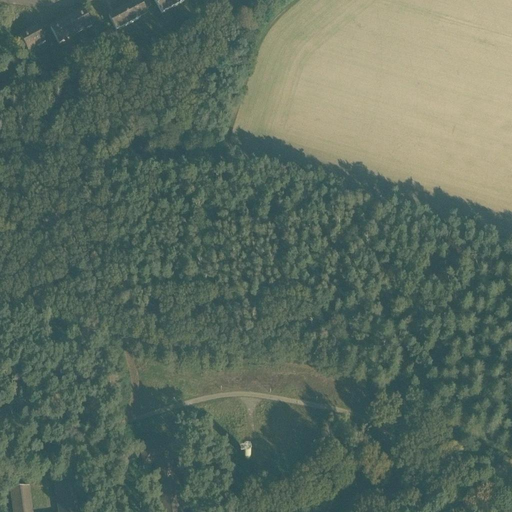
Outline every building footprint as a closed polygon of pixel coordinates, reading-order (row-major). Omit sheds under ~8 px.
[(161,15),(177,6),(173,0),(155,0),(153,1),(161,15)] [(140,2),(124,10),(132,24),(147,16),(140,2)] [(116,32),(132,24),(124,10),(109,18),(116,32)] [(84,13),(67,21),(75,37),(92,28),(84,13)] [(59,46),(75,37),(67,21),(51,30),(59,46)] [(20,38),(29,52),(45,43),(37,28),(20,38)] [(143,441),(144,462),(174,461),(174,440),(143,441)] [(78,511),(75,481),(55,483),(58,511),(31,511),(31,509),(17,511),(78,511)]
